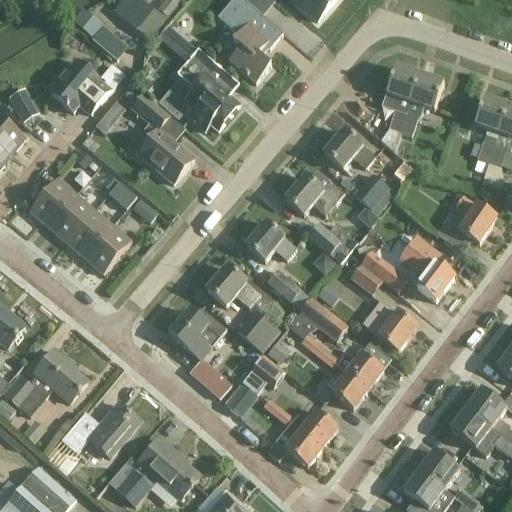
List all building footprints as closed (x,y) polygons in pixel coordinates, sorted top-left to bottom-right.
[(186,1),(185,0),(170,0),(157,16),(137,0),(125,0),(114,14),(150,44),(186,1)] [(283,38),(247,6),(239,0),(236,0),(218,22),(239,40),(233,46),(240,52),(229,65),(256,88),(272,70),(259,59),(266,50),(270,53),(283,38)] [(337,0),(291,0),(304,11),(302,12),(317,25),(337,0)] [(129,51),(83,12),(73,25),(94,42),(92,44),(117,65),(129,51)] [(169,27),(158,40),(186,64),(197,51),(169,27)] [(219,72),(199,55),(178,79),(198,96),(181,115),(206,137),(212,130),(220,136),(242,110),(210,83),(219,72)] [(80,110),(91,120),(101,108),(125,80),(113,69),(100,84),(78,65),(51,97),(74,117),(80,110)] [(402,138),(400,137),(420,78),(397,70),(382,111),(395,115),(389,133),(381,144),(395,156),(402,138)] [(400,137),(402,138),(412,141),(419,122),(420,123),(424,111),(434,114),(444,86),(420,78),(400,137)] [(40,117),(26,92),(9,102),(23,127),(40,117)] [(132,92),(125,99),(134,107),(141,99),(132,92)] [(171,121),(144,99),(133,113),(150,128),(141,139),(149,146),(138,159),(174,188),(195,164),(160,135),(171,121)] [(495,149),(500,137),(509,109),(486,101),(476,129),(488,133),(482,149),(474,147),(470,159),(478,162),(474,173),(485,176),(488,167),(489,168),(495,149)] [(511,109),(509,109),(500,137),(511,141),(511,109)] [(0,152),(11,161),(27,142),(0,119),(0,152)] [(364,150),(345,134),(325,158),(344,174),(354,162),(366,172),(375,161),(363,151),(364,150)] [(507,153),(495,149),(489,168),(500,172),(507,153)] [(0,152),(0,174),(11,161),(0,152)] [(92,162),(80,153),(73,162),(84,171),(92,162)] [(310,184),(306,181),(286,204),(305,220),(314,209),(326,219),(344,198),(318,175),(310,184)] [(118,185),(109,178),(101,187),(110,195),(118,185)] [(390,194),(372,179),(354,200),(367,211),(378,220),(394,201),(388,196),(390,194)] [(30,216),(49,232),(77,199),(58,183),(30,216)] [(132,208),(137,202),(129,196),(124,202),(132,208)] [(77,199),(49,232),(67,247),(95,214),(77,199)] [(476,209),(463,200),(455,213),(468,221),(459,234),(480,249),(498,223),(476,208),(476,209)] [(141,219),(149,210),(140,203),(133,212),(141,219)] [(67,247),(85,263),(114,230),(95,214),(67,247)] [(456,232),(446,225),(437,239),(447,246),(456,232)] [(286,243),(267,227),(246,250),(266,267),(276,255),(288,265),(297,254),(286,243)] [(352,260),(359,251),(357,249),(358,248),(336,228),(330,236),(319,227),(307,242),(330,261),(331,260),(341,269),(350,258),(352,260)] [(132,246),(114,230),(85,263),(104,279),(132,246)] [(148,240),(153,245),(160,238),(155,233),(148,240)] [(437,305),(454,282),(435,268),(425,261),(431,253),(417,243),(402,264),(425,281),(417,291),(437,305)] [(359,251),(352,260),(363,269),(362,270),(361,269),(383,287),(383,286),(398,297),(410,284),(386,266),(383,270),(359,251)] [(372,300),(383,287),(361,269),(361,270),(356,266),(348,275),(354,280),(351,283),(372,300)] [(248,287),(229,271),(209,295),(228,311),(238,300),(250,310),(260,298),(247,288),(248,287)] [(302,294),(279,274),(268,287),(291,307),(292,306),(300,314),(311,302),(302,294)] [(319,295),(331,308),(341,298),(330,286),(319,295)] [(349,331),(312,302),(299,318),(337,347),(349,331)] [(0,347),(7,353),(26,330),(0,308),(0,347)] [(384,310),(376,320),(367,332),(398,357),(417,332),(397,317),(395,319),(384,310)] [(233,389),(203,364),(227,335),(201,313),(196,319),(192,315),(180,329),(177,326),(170,334),(173,337),(171,339),(201,365),(190,378),(224,408),(236,393),(232,390),(233,389)] [(274,331),(255,315),(237,336),(263,358),(278,341),(271,335),(274,331)] [(309,354),(322,364),(328,356),(316,346),(309,354)] [(280,366),(285,359),(272,349),(267,357),(280,366)] [(511,354),(499,373),(511,382),(511,354)] [(21,382),(6,400),(31,421),(54,394),(71,408),(89,386),(72,372),(74,370),(56,355),(36,378),(37,380),(30,389),(21,382)] [(328,356),(322,364),(334,374),(340,366),(328,356)] [(347,376),(369,394),(384,375),(362,357),(347,376)] [(265,361),(243,388),(257,399),(267,387),(274,393),(286,378),(279,372),(265,361)] [(4,369),(0,373),(0,380),(8,387),(15,377),(4,369)] [(354,414),(369,394),(347,376),(331,396),(354,414)] [(243,392),(228,411),(241,422),(257,403),(243,392)] [(493,434),(501,440),(502,440),(511,447),(511,435),(509,433),(511,431),(500,423),(508,414),(511,416),(511,398),(510,397),(502,408),(483,393),(468,414),(493,433),(493,434)] [(1,403),(0,404),(0,417),(8,424),(15,414),(1,403)] [(264,412),(276,421),(282,413),(270,403),(264,412)] [(142,427),(119,407),(100,429),(86,417),(62,446),(77,458),(89,444),(111,463),(142,427)] [(292,427),(295,423),(282,413),(276,421),(289,431),(277,446),(308,471),(324,452),(292,427)] [(477,454),(493,434),(493,433),(468,414),(452,435),(477,454)] [(295,423),(292,427),(324,452),(339,432),(316,415),(309,425),(299,418),(295,423)] [(31,449),(45,433),(34,424),(21,439),(31,449)] [(110,489),(118,496),(137,511),(153,493),(152,492),(158,485),(181,505),(200,482),(182,467),(184,464),(161,445),(141,469),(133,462),(110,489)] [(59,450),(50,459),(67,474),(76,465),(59,450)] [(420,476),(445,495),(461,475),(436,455),(420,476)] [(39,472),(20,494),(9,484),(0,494),(0,496),(17,511),(68,511),(76,504),(39,472)] [(445,495),(420,476),(404,497),(415,505),(410,511),(446,511),(454,502),(445,495)] [(213,511),(224,500),(217,493),(200,511),(213,511)] [(461,494),(455,501),(454,502),(455,503),(464,510),(470,501),(461,494)] [(245,511),(227,496),(224,500),(213,511),(245,511)]
